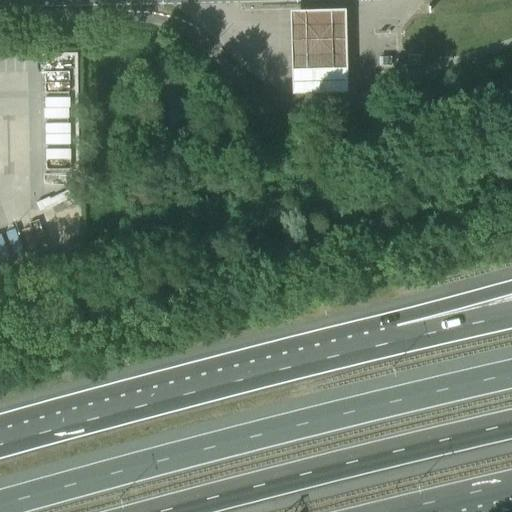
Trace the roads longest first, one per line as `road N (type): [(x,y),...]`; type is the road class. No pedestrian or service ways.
road 1 (motorway): [(511,370),(0,505)]
road 2 (motorway): [(403,340),(0,444)]
road 3 (motorway): [(194,511),(511,432)]
